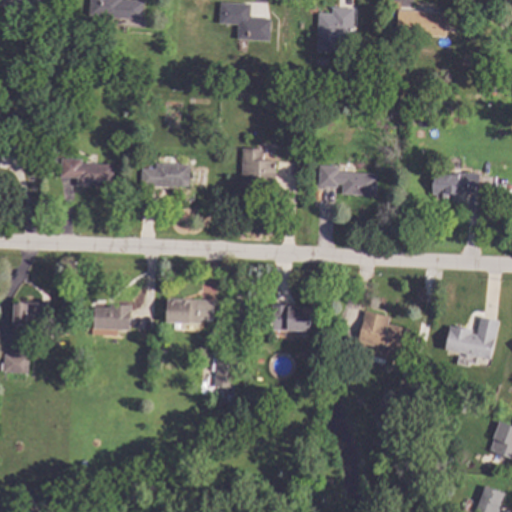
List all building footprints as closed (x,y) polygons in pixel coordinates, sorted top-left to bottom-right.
[(0,0),(56,0),(56,8),(0,5),(0,0)] [(146,0),(145,19),(91,15),(92,0),(146,0)] [(253,4),(252,17),(273,18),(272,41),(239,39),(240,24),(220,23),(221,2),(253,4)] [(355,36),(351,36),(351,42),(341,41),(341,52),(318,52),(319,13),(334,13),(334,8),(356,8),(355,36)] [(448,12),(447,36),(419,35),(419,30),(398,29),(398,10),(448,12)] [(89,37),(89,46),(81,46),(82,37),(89,37)] [(398,93),(387,93),(387,83),(398,83),(398,93)] [(325,110),(310,110),(310,100),(325,100),(325,110)] [(467,119),(459,119),(459,107),(468,107),(467,119)] [(264,148),(264,159),(278,159),(277,187),(257,186),(257,181),(243,180),(245,147),(264,148)] [(84,158),(84,163),(115,164),(114,184),(90,184),(90,186),(79,186),(79,178),(62,177),(63,158),(84,158)] [(193,165),(191,186),(176,185),(176,187),(142,185),(143,168),(158,168),(158,163),(193,165)] [(340,165),(340,172),(379,174),(378,196),(343,194),(344,184),(339,184),(339,187),(320,186),(321,165),(340,165)] [(462,174),(483,174),(482,192),(469,192),(469,195),(449,195),(449,197),(439,197),(439,194),(435,194),(435,171),(455,172),(455,168),(462,168),(462,174)] [(217,319),(203,319),(203,324),(167,323),(167,300),(217,300),(217,319)] [(51,328),(39,328),(39,326),(16,325),(17,302),(28,303),(28,302),(43,302),(44,301),(51,301),(51,328)] [(134,304),(132,330),(120,329),(120,339),(102,338),(103,329),(95,328),(96,307),(112,308),(112,303),(134,304)] [(291,304),(291,306),(313,306),(312,331),(272,329),(273,304),(291,304)] [(392,316),(390,323),(413,329),(406,354),(391,350),(388,359),(376,356),(378,347),(359,342),(367,310),(392,316)] [(501,320),(492,359),(447,349),(452,325),(473,330),(473,333),(478,334),(482,316),(501,320)] [(30,355),(29,372),(6,372),(6,354),(30,355)] [(235,357),(232,390),(211,387),(214,355),(235,357)] [(390,420),(395,394),(380,391),(375,417),(390,420)] [(238,395),(238,403),(231,402),(231,400),(220,399),(220,393),(238,395)] [(402,404),(399,417),(386,414),(389,401),(402,404)] [(470,406),(467,413),(459,410),(462,403),(470,406)] [(511,458),(492,450),(502,422),(511,425),(511,458)] [(89,469),(81,469),(81,460),(89,460),(89,469)] [(507,492),(502,505),(505,506),(502,511),(477,511),(487,485),(507,492)]
